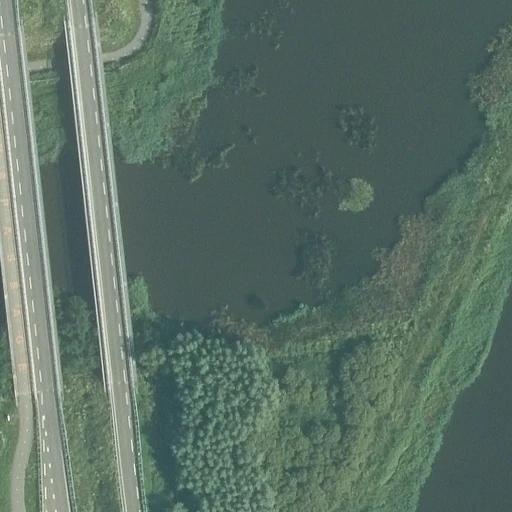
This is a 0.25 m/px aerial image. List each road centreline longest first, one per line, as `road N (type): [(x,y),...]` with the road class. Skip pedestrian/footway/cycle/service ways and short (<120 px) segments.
road 1 (primary): [(5,0),(62,511)]
road 2 (primary): [(132,511),(77,0)]
